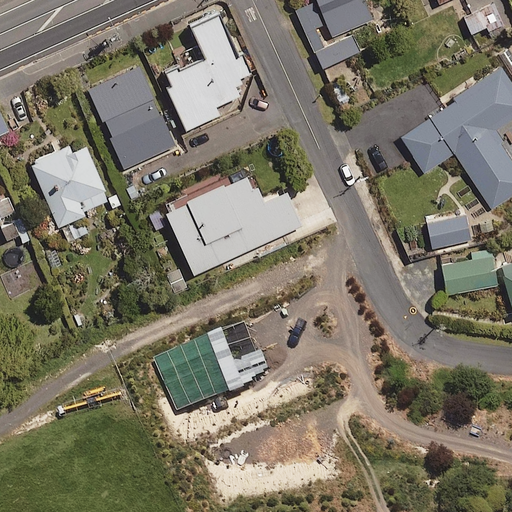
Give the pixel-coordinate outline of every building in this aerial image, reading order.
[(295,8),(314,50),(324,45),(315,25),(322,22),(311,0),(295,8)] [(364,0),(317,0),(332,34),(371,17),(364,0)] [(502,23),(495,5),(464,17),(471,35),(502,23)] [(206,56),(168,73),(174,85),(168,87),(186,128),(219,114),(215,105),(238,95),(234,85),(242,82),(240,77),(251,73),(242,54),(238,56),(219,14),(192,25),(206,56)] [(324,45),(314,50),(322,68),(360,51),(352,33),(324,45)] [(174,144),(138,64),(86,88),(122,168),(174,144)] [(511,117),(511,83),(501,66),(454,96),(456,100),(401,135),(424,171),(454,152),(490,209),(511,194),(511,158),(493,129),(511,117)] [(108,199),(86,146),(71,152),(68,145),(29,161),(56,225),(84,213),(82,209),(108,199)] [(263,201),(249,171),(165,209),(194,273),(301,224),(286,191),(263,201)] [(0,217),(14,211),(4,187),(0,188),(0,217)] [(470,239),(465,211),(426,219),(431,247),(470,239)] [(18,216),(0,225),(7,241),(19,235),(23,242),(29,239),(18,216)] [(496,285),(492,256),(442,263),(447,292),(496,285)] [(511,260),(501,264),(511,304),(511,260)] [(34,283),(25,264),(13,270),(22,289),(34,283)]
